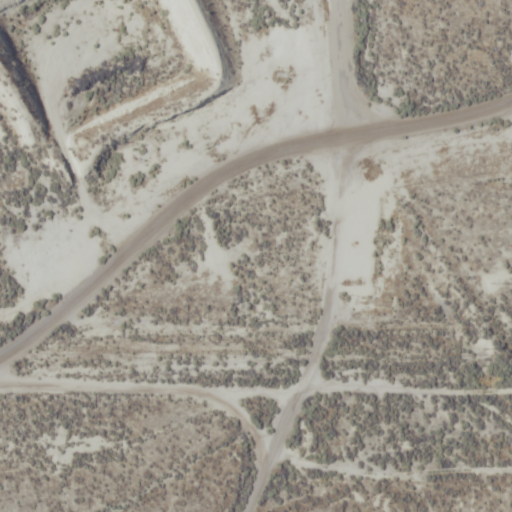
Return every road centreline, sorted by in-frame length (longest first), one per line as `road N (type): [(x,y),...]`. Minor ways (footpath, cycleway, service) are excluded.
road 1 (residential): [(0,360),(75,304),(189,199),(246,164),(346,133),(431,123),(511,100)]
road 2 (residential): [(304,387),(338,242),(346,153),(341,0)]
road 3 (residential): [(511,389),(304,387),(248,511)]
road 4 (residential): [(0,385),(304,387)]
